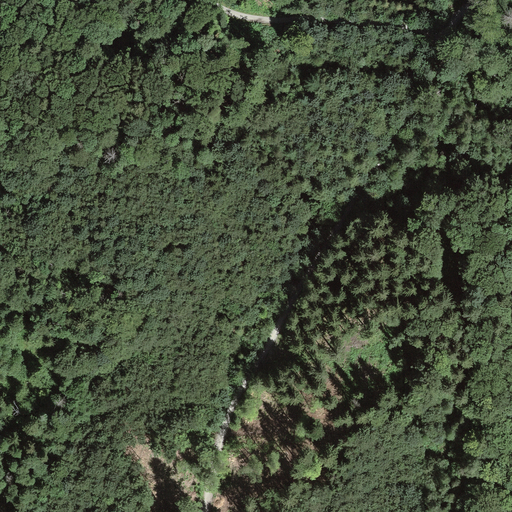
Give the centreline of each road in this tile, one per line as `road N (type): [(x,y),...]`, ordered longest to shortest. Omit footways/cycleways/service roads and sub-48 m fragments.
road 1 (track): [(207,511),(226,414),(242,382),(437,77),(445,44)]
road 2 (track): [(206,0),(239,15),(440,35)]
road 3 (track): [(440,35),(467,7),(495,12),(503,68),(511,77)]
